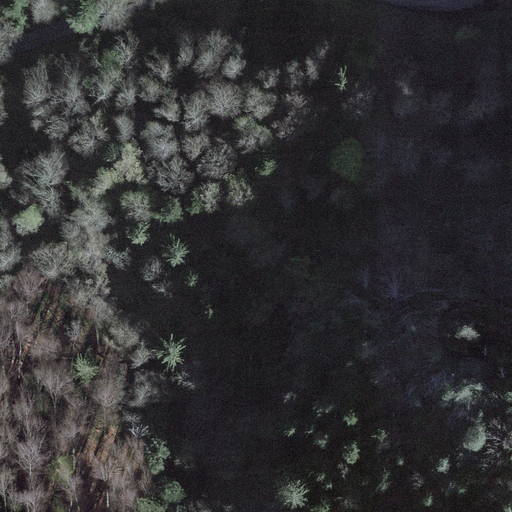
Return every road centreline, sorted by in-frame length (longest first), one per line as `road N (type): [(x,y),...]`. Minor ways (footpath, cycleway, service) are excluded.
road 1 (residential): [(511,15),(481,24),(277,0)]
road 2 (residential): [(226,0),(93,17),(0,50)]
